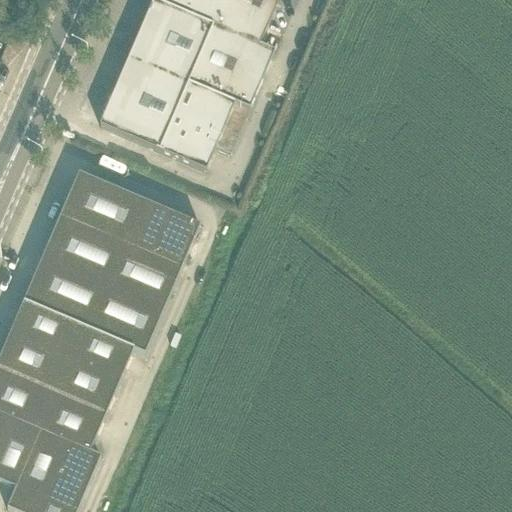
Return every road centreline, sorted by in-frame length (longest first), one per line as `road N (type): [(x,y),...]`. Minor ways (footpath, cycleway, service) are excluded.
road 1 (unknown): [(303,0),(228,177),(31,119)]
road 2 (primary): [(0,190),(83,0)]
